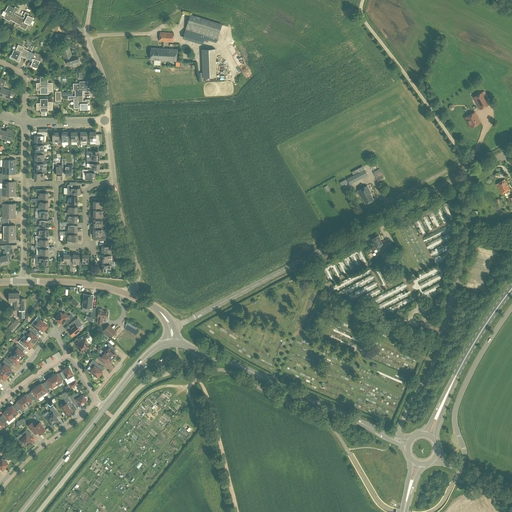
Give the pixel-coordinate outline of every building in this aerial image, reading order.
[(15,22),(19,16),(14,13),(15,11),(16,12),(18,8),(15,6),(14,8),(8,5),(5,11),(3,11),(1,15),(4,17),(3,18),(9,21),(10,20),(15,22)] [(30,25),(33,18),(28,15),(28,14),(25,12),(23,15),(24,16),(23,18),(19,16),(15,22),(20,25),(19,27),(25,30),(28,24),(30,25)] [(216,42),(222,25),(190,15),(183,38),(197,42),(198,40),(203,42),(204,40),(208,42),(208,40),(216,42)] [(173,42),(174,33),(160,33),(159,41),(173,42)] [(26,58),(29,52),(24,49),(24,47),(18,44),(15,50),(14,49),(10,57),(17,60),(16,61),(20,63),(21,59),(20,59),(21,56),(26,58)] [(68,65),(79,62),(77,54),(72,56),(69,47),(62,49),(64,58),(65,58),(68,65)] [(177,50),(169,49),(151,48),(150,60),(176,61),(177,50)] [(203,78),(216,77),(215,49),(202,49),(203,73),(200,73),(200,79),(203,78)] [(38,61),(41,55),(35,52),(34,54),(29,52),(26,58),(31,60),(29,63),(28,62),(27,66),(30,67),(31,66),(37,69),(40,61),(38,61)] [(48,94),(48,93),(49,93),(50,92),(50,90),(52,90),(52,83),(48,83),(48,77),(40,77),(40,83),(36,83),(36,90),(40,90),(40,94),(48,94)] [(0,96),(9,99),(10,96),(13,97),(15,92),(11,91),(3,88),(5,80),(1,79),(0,80),(0,96)] [(75,96),(82,96),(82,91),(85,91),(85,92),(89,92),(89,88),(87,88),(87,82),(79,82),(79,84),(73,84),(73,91),(75,91),(75,96)] [(480,110),(488,105),(481,92),(473,97),(480,110)] [(82,96),(75,96),(66,96),(66,99),(73,99),(74,109),(80,108),(80,110),(87,110),(87,103),(89,103),(89,99),(85,100),(85,101),(83,101),(82,96)] [(48,110),(53,110),(53,103),(48,103),(48,99),(40,99),(40,103),(36,103),(36,110),(40,110),(40,112),(48,112),(48,110)] [(474,112),(464,117),(470,128),(480,122),(474,112)] [(6,131),(3,130),(0,140),(2,140),(2,138),(11,141),(14,131),(7,129),(6,131)] [(46,132),(46,129),(38,129),(38,132),(37,132),(37,136),(34,136),(34,142),(37,142),(44,142),(44,136),(47,136),(47,132),(46,132)] [(62,143),(61,134),(58,134),(58,132),(52,132),(52,143),(58,142),(58,145),(58,146),(62,146),(62,145),(62,143)] [(71,142),(71,135),(68,135),(68,132),(61,132),(61,134),(62,143),(68,142),(68,145),(68,146),(71,146),(71,145),(71,142)] [(80,142),(80,135),(77,135),(77,132),(71,132),(71,135),(71,142),(77,142),(77,145),(79,145),(78,147),(80,147),(80,145),(81,145),(81,142),(80,142)] [(90,142),(90,135),(87,135),(86,132),(80,132),(80,135),(80,142),(81,142),(86,142),(86,144),(90,144),(90,142)] [(90,142),(96,142),(96,144),(99,144),(102,144),(102,140),(103,140),(102,139),(102,134),(96,134),(96,132),(89,132),(90,135),(90,142)] [(47,142),(44,142),(37,142),(37,145),(34,145),(34,151),(37,151),(44,151),(44,145),(47,145),(49,145),(49,142),(47,142)] [(47,155),(47,151),(44,151),(37,151),(37,154),(34,154),(34,161),(37,161),(44,161),(44,160),(44,154),(47,155)] [(96,154),(96,151),(87,151),(87,160),(89,160),(89,161),(96,160),(100,160),(99,154),(96,154)] [(0,160),(0,163),(3,163),(3,167),(15,167),(15,160),(9,160),(9,156),(0,156),(0,160)] [(62,162),(62,165),(62,172),(66,172),(66,175),(72,175),(72,165),(66,165),(66,162),(66,159),(62,159),(62,162)] [(47,164),(47,160),(44,160),(44,161),(37,161),(37,164),(34,164),(34,170),(37,170),(44,170),(46,170),(46,164),(47,164)] [(87,160),(87,164),(87,166),(88,166),(89,166),(90,170),(92,170),(96,170),(100,170),(100,164),(96,164),(96,160),(89,161),(89,160),(87,160)] [(62,165),(56,165),(56,162),(53,162),(53,172),(56,172),(56,175),(62,175),(62,172),(62,165)] [(349,184),(367,175),(364,170),(362,166),(351,172),(353,176),(347,179),(349,184)] [(15,174),(15,167),(3,167),(3,173),(0,173),(0,177),(9,178),(9,174),(15,174)] [(378,182),(384,179),(382,174),(383,174),(380,168),(372,172),(378,182)] [(47,170),(46,170),(44,170),(37,170),(37,173),(34,173),(34,179),(44,179),(44,173),(47,173),(47,170)] [(92,170),(90,170),(82,170),(83,173),(85,173),(85,179),(95,179),(95,173),(92,173),(92,170)] [(0,183),(2,183),(2,189),(15,189),(15,188),(17,188),(17,183),(15,183),(15,182),(9,182),(9,178),(0,177),(0,183)] [(502,194),(510,190),(505,180),(496,185),(502,194)] [(77,185),(77,182),(69,182),(69,185),(67,185),(67,188),(67,194),(70,194),(73,194),(74,194),(80,194),(80,188),(77,188),(77,185)] [(365,204),(373,200),(370,193),(371,193),(367,186),(357,191),(361,198),(362,198),(365,204)] [(0,195),(0,199),(9,199),(9,195),(15,195),(15,189),(2,189),(2,195),(0,195)] [(36,190),(36,193),(38,193),(38,199),(39,199),(45,199),(47,199),(48,199),(48,193),(45,193),(43,193),(43,190),(36,190)] [(65,194),(65,198),(67,198),(67,203),(68,203),(68,204),(73,204),(74,204),(77,204),(77,197),(74,197),(73,197),(73,194),(70,194),(67,194),(65,194)] [(103,207),(105,207),(105,198),(96,198),(96,201),(93,201),(93,208),(96,208),(98,208),(103,208),(103,207)] [(2,210),(15,210),(15,204),(9,204),(9,199),(0,199),(0,204),(2,204),(2,210)] [(38,199),(36,199),(36,202),(38,202),(38,208),(43,208),(45,208),(48,208),(48,202),(45,202),(45,199),(39,199),(38,199)] [(65,203),(65,207),(67,207),(67,213),(68,213),(73,213),(74,213),(77,213),(77,207),(74,207),(73,207),(73,204),(68,204),(68,203),(67,203),(65,203)] [(93,211),(93,217),(96,217),(98,217),(103,217),(103,211),(105,211),(105,207),(103,207),(103,208),(98,208),(98,211),(96,211),(93,211)] [(36,208),(36,212),(38,212),(38,217),(39,217),(39,218),(43,218),(45,218),(48,218),(48,211),(45,211),(43,211),(43,208),(38,208),(36,208)] [(0,221),(9,221),(9,217),(15,217),(15,210),(2,210),(2,217),(0,217),(0,221)] [(65,213),(65,216),(67,216),(67,222),(68,222),(75,222),(76,222),(78,222),(78,216),(74,216),(73,216),(73,213),(68,213),(67,213),(65,213)] [(36,217),(36,221),(38,221),(38,227),(43,227),(45,227),(48,227),(48,221),(45,221),(43,221),(43,218),(39,218),(39,217),(38,217),(36,217)] [(93,220),(93,226),(96,226),(98,226),(103,226),(103,220),(105,221),(107,220),(112,220),(112,217),(107,217),(105,217),(103,217),(98,217),(98,220),(96,220),(93,220)] [(431,232),(433,230),(428,218),(425,219),(431,232)] [(9,221),(0,221),(0,225),(2,226),(2,232),(15,232),(15,226),(9,226),(9,221)] [(67,226),(67,231),(68,231),(68,232),(73,232),(75,232),(78,232),(78,225),(76,225),(75,225),(75,222),(68,222),(68,225),(67,225),(67,226)] [(93,229),(93,236),(103,236),(106,236),(106,230),(105,230),(105,226),(103,226),(98,226),(98,229),(96,229),(93,229)] [(36,227),(36,230),(38,230),(38,236),(45,236),(48,236),(48,230),(45,230),(43,230),(43,227),(38,227),(36,227)] [(65,231),(65,235),(67,235),(67,241),(78,241),(78,235),(75,235),(73,235),(73,232),(68,232),(68,231),(67,231),(65,231)] [(2,232),(2,239),(0,239),(0,243),(9,243),(9,239),(15,239),(15,232),(2,232)] [(381,239),(379,235),(378,236),(371,239),(376,247),(378,251),(381,249),(380,245),(382,244),(380,240),(381,239)] [(38,236),(36,236),(36,240),(38,240),(38,245),(38,246),(43,246),(45,246),(48,246),(48,240),(45,239),(45,236),(38,236)] [(101,246),(101,252),(105,252),(107,252),(111,252),(112,246),(114,246),(114,243),(114,242),(111,242),(111,243),(107,243),(107,246),(105,246),(101,246)] [(4,256),(1,257),(3,265),(9,263),(8,258),(11,257),(10,255),(9,248),(12,248),(12,245),(5,245),(1,245),(2,247),(3,248),(5,248),(6,250),(3,251),(4,256)] [(36,245),(36,249),(38,249),(38,255),(43,255),(45,255),(48,255),(48,249),(45,249),(43,249),(43,246),(38,246),(38,245),(36,245)] [(101,255),(101,262),(105,262),(110,262),(111,262),(111,261),(112,256),(114,256),(114,255),(116,255),(116,253),(114,253),(114,252),(111,252),(107,252),(107,255),(105,255),(101,255)] [(70,264),(70,258),(70,254),(64,254),(64,258),(61,258),(61,264),(70,264)] [(79,265),(79,258),(79,254),(73,254),(73,258),(70,258),(70,264),(70,267),(73,267),(73,265),(79,265)] [(79,265),(79,267),(80,267),(80,270),(83,270),(83,267),(83,265),(89,265),(89,254),(82,255),(82,258),(79,258),(79,265)] [(36,258),(36,264),(38,264),(48,264),(48,258),(45,258),(43,258),(43,255),(38,255),(36,255),(36,258)] [(101,265),(101,271),(111,271),(111,265),(114,265),(114,264),(116,264),(116,262),(114,262),(114,261),(111,261),(111,262),(110,262),(109,265),(105,265),(101,265)] [(424,291),(426,297),(439,292),(437,288),(433,290),(432,288),(424,291)] [(19,298),(19,293),(9,293),(9,301),(14,301),(14,305),(14,310),(18,310),(18,318),(25,318),(25,310),(25,298),(19,298)] [(324,303),(326,296),(320,293),(317,300),(324,303)] [(92,308),(93,295),(84,294),(82,307),(83,307),(82,311),(91,312),(91,308),(92,308)] [(408,298),(406,294),(399,297),(392,299),(394,303),(408,298)] [(76,306),(78,303),(73,298),(70,300),(76,306)] [(102,324),(103,318),(107,318),(108,312),(103,311),(103,309),(99,309),(99,310),(98,310),(98,317),(97,323),(102,324)] [(68,323),(73,316),(70,314),(68,316),(64,313),(63,314),(61,312),(55,319),(59,322),(62,324),(65,321),(68,323)] [(71,328),(68,330),(69,332),(69,333),(71,335),(72,335),(73,336),(76,333),(78,333),(80,332),(80,330),(78,327),(79,326),(78,324),(81,322),(77,318),(68,325),(71,328)] [(13,333),(21,323),(16,319),(7,328),(13,333)] [(43,331),(48,325),(46,324),(47,323),(43,320),(43,321),(40,319),(37,323),(35,321),(32,325),(37,330),(39,327),(43,331)] [(110,338),(117,332),(109,324),(103,331),(110,338)] [(24,335),(26,336),(35,343),(37,341),(36,340),(38,338),(34,334),(36,332),(30,327),(24,335)] [(86,339),(89,337),(88,334),(79,338),(80,341),(76,343),(78,347),(77,347),(80,352),(88,347),(86,344),(88,343),(86,339)] [(33,346),(35,343),(26,336),(24,339),(22,338),(19,342),(24,346),(26,344),(30,347),(32,345),(33,346)] [(23,356),(25,354),(21,350),(23,348),(17,343),(11,351),(13,352),(22,359),(24,357),(23,356)] [(115,356),(117,353),(112,350),(114,348),(109,343),(105,347),(107,349),(105,352),(114,359),(116,356),(115,356)] [(114,359),(105,352),(103,350),(97,358),(103,362),(105,360),(109,363),(111,361),(112,362),(114,359)] [(20,362),(22,359),(13,352),(11,355),(9,354),(5,358),(11,363),(13,360),(17,364),(19,361),(20,362)] [(10,372),(12,370),(8,367),(10,364),(4,360),(1,364),(3,366),(1,369),(9,376),(11,373),(10,372)] [(98,377),(102,372),(98,368),(100,366),(93,360),(89,364),(93,367),(90,371),(93,373),(92,374),(95,376),(96,376),(98,377)] [(60,373),(64,379),(67,377),(67,378),(73,375),(71,370),(72,370),(69,365),(65,368),(63,370),(63,371),(60,373)] [(7,378),(9,376),(1,369),(0,369),(0,376),(4,380),(6,378),(7,378)] [(61,380),(64,379),(60,373),(58,374),(57,373),(55,375),(54,374),(51,375),(57,384),(62,381),(61,380)] [(52,388),(57,384),(51,375),(49,377),(49,378),(47,379),(48,381),(45,382),(49,388),(51,386),(52,388)] [(70,388),(77,384),(75,380),(68,385),(70,388)] [(50,390),(49,388),(45,382),(42,384),(41,383),(39,385),(39,384),(36,386),(43,395),(50,390)] [(35,401),(43,395),(36,386),(33,387),(34,388),(32,390),(32,391),(30,393),(34,398),(35,401)] [(31,400),(34,398),(30,393),(27,395),(26,394),(24,395),(21,397),(27,405),(32,401),(31,400)] [(85,396),(84,396),(83,395),(80,397),(77,393),(71,397),(76,405),(79,403),(80,406),(87,402),(86,400),(87,399),(87,398),(87,397),(86,397),(86,396),(85,396)] [(28,406),(27,405),(21,397),(18,399),(19,399),(17,401),(18,402),(15,404),(20,410),(21,412),(28,406)] [(61,407),(60,409),(62,411),(63,411),(66,415),(66,414),(67,415),(70,413),(70,412),(72,411),(70,408),(73,406),(68,397),(64,400),(66,401),(63,403),(64,405),(61,407)] [(158,400),(156,398),(152,404),(164,410),(168,402),(160,397),(158,400)] [(17,411),(20,410),(15,404),(13,406),(12,405),(10,407),(9,406),(7,408),(14,416),(18,412),(17,411)] [(57,421),(58,420),(56,417),(59,415),(53,406),(50,409),(51,411),(49,413),(50,415),(46,418),(51,425),(54,423),(55,424),(58,421),(57,421)] [(9,420),(14,416),(7,408),(4,410),(5,411),(3,413),(4,414),(1,416),(8,423),(6,421),(8,419),(9,420)] [(31,423),(28,425),(34,434),(37,432),(39,435),(41,433),(42,433),(43,433),(45,431),(45,430),(42,426),(43,425),(41,423),(40,423),(39,422),(36,425),(35,423),(34,424),(32,422),(31,423)] [(26,446),(32,441),(30,438),(33,436),(27,430),(21,435),(23,437),(20,440),(22,441),(21,442),(21,443),(21,444),(22,445),(23,445),(24,445),(26,446)] [(4,459),(2,458),(0,460),(0,468),(3,470),(8,464),(7,462),(7,461),(7,460),(5,459),(4,459)] [(67,511),(69,511),(72,509),(65,502),(61,506),(67,511)]
